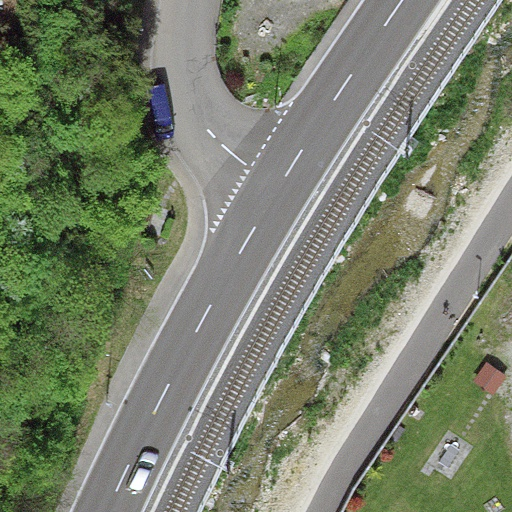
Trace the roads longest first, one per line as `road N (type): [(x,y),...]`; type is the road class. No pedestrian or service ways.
road 1 (primary): [(274,191),(106,511)]
road 2 (primary): [(400,0),(274,191)]
road 3 (residential): [(190,0),(181,67),(196,109),(230,163),(274,191)]
